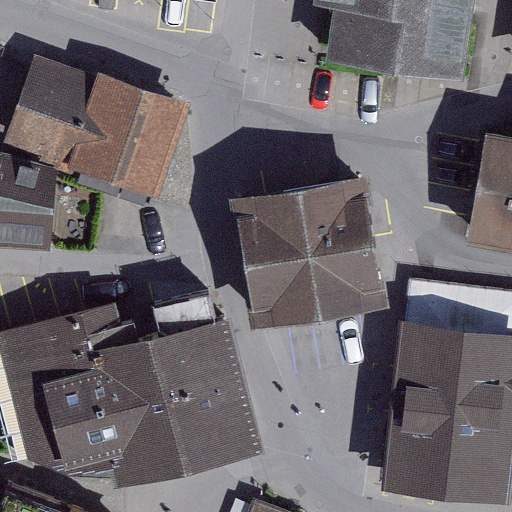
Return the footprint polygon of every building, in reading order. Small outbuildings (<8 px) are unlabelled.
[(333,0),(326,53),(463,73),(473,0),(333,0)] [(37,49),(5,137),(42,150),(40,156),(79,170),(82,163),(156,190),(190,97),(99,64),(97,70),(37,49)] [(511,127),(485,123),(465,235),(511,243),(511,127)] [(0,146),(0,242),(96,249),(102,190),(57,176),(57,163),(1,146),(0,146)] [(369,167),(231,189),(252,321),(390,299),(385,268),(381,269),(369,194),(373,193),(369,167)] [(399,312),(380,483),(511,497),(511,289),(412,278),(408,313),(399,312)] [(117,296),(0,326),(0,342),(31,455),(68,467),(114,460),(117,479),(268,446),(229,311),(218,313),(210,286),(154,298),(161,325),(140,329),(135,313),(121,316),(117,296)] [(108,511),(71,499),(69,505),(9,482),(0,503),(0,511),(108,511)] [(248,511),(299,511),(255,495),(248,511)]
